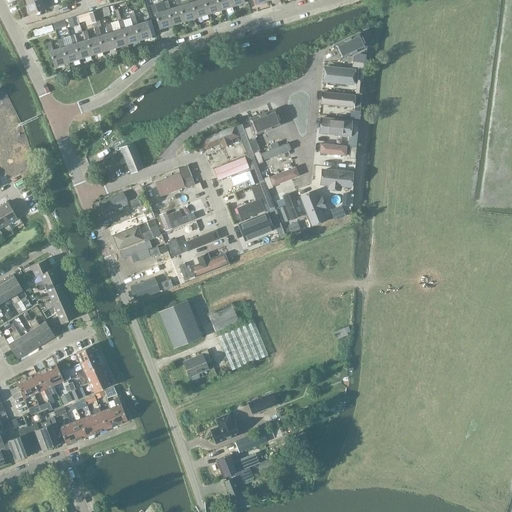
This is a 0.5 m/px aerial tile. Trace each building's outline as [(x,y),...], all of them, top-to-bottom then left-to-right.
[(32,0),(26,2),(30,14),(45,9),(42,0),(32,0)] [(172,25),(184,21),(179,6),(178,7),(175,0),(169,0),(163,2),(165,10),(167,10),(172,25)] [(191,2),(190,3),(182,5),(180,0),(175,0),(178,7),(179,6),(184,21),(196,17),(191,2)] [(188,0),(190,3),(191,2),(196,17),(208,14),(203,0),(188,0)] [(203,0),(208,14),(220,10),(216,0),(203,0)] [(216,0),(220,10),(232,6),(230,0),(216,0)] [(159,29),(172,25),(167,10),(165,10),(163,2),(151,6),(154,15),(155,14),(159,29)] [(114,5),(101,9),(103,17),(110,15),(109,11),(115,9),(114,5)] [(89,13),(92,23),(100,21),(96,10),(89,13)] [(92,23),(89,13),(77,16),(79,23),(86,22),(87,26),(92,25),(92,23)] [(130,18),(133,26),(135,25),(139,40),(152,37),(147,22),(137,25),(135,16),(130,18)] [(77,17),(68,19),(70,28),(79,25),(77,17)] [(52,19),(33,25),(35,31),(54,25),(52,19)] [(118,21),(121,30),(123,29),(127,44),(139,40),(135,25),(133,26),(125,28),(123,20),(118,21)] [(115,48),(127,44),(123,29),(121,30),(113,32),(110,24),(106,25),(109,33),(110,33),(115,48)] [(109,33),(101,36),(98,27),(94,29),(97,37),(98,36),(103,52),(115,48),(110,33),(109,33)] [(82,32),(85,41),(86,40),(91,55),(103,52),(98,36),(97,37),(89,39),(86,31),(82,32)] [(70,36),(72,44),(74,44),(79,59),(91,55),(86,40),(85,41),(82,32),(74,35),(70,36)] [(339,41),(342,51),(366,43),(363,32),(339,41)] [(58,40),(60,48),(62,48),(67,63),(79,59),(74,44),(72,44),(65,47),(62,38),(58,40)] [(54,67),(67,63),(62,48),(60,48),(53,51),(50,42),(46,44),(49,52),(50,52),(54,67)] [(359,63),(358,75),(363,75),(364,57),(353,57),(353,62),(359,63)] [(324,79),(356,80),(356,63),(324,62),(324,79)] [(321,104),(356,104),(356,89),(321,88),(321,104)] [(250,112),(257,129),(282,120),(276,103),(250,112)] [(321,130),(349,130),(349,141),(357,141),(357,126),(357,114),(321,114),(321,130)] [(221,141),(222,143),(243,136),(240,128),(245,126),(242,119),(202,133),(206,146),(221,141)] [(250,132),(254,130),(250,122),(245,124),(250,132)] [(0,157),(0,158),(3,163),(23,154),(12,128),(0,132),(0,157)] [(278,137),(271,139),(273,144),(263,148),(266,157),(293,146),(290,138),(280,142),(278,137)] [(321,149),(348,150),(349,140),(321,139),(321,149)] [(142,169),(138,158),(134,149),(132,144),(121,148),(124,154),(118,156),(122,164),(127,162),(132,173),(142,169)] [(247,151),(214,163),(218,175),(251,164),(247,151)] [(179,164),(180,167),(156,176),(161,191),(196,178),(189,160),(179,164)] [(298,162),(270,171),(274,181),(301,172),(298,162)] [(329,181),(329,184),(352,186),(354,166),(322,164),(321,180),(329,181)] [(99,196),(103,208),(130,199),(132,204),(142,200),(139,192),(129,196),(128,192),(144,186),(141,178),(124,184),(125,187),(99,196)] [(328,204),(323,191),(319,193),(317,186),(302,192),(312,221),(328,215),(325,205),(328,204)] [(294,223),(301,220),(289,190),(285,192),(288,201),(280,204),(285,218),(291,215),(294,223)] [(239,202),(246,229),(274,221),(266,194),(239,202)] [(198,212),(206,210),(201,196),(196,197),(199,205),(196,206),(198,212)] [(8,202),(0,206),(0,210),(8,224),(17,218),(8,202)] [(147,208),(149,222),(156,221),(154,207),(147,208)] [(188,244),(220,237),(218,228),(186,235),(188,244)] [(174,240),(167,243),(173,258),(180,255),(174,240)] [(195,271),(231,261),(227,249),(211,253),(209,248),(198,252),(200,259),(192,261),(195,271)] [(35,276),(39,274),(51,269),(47,259),(23,269),(25,273),(32,269),(35,276)] [(185,263),(179,265),(184,279),(190,277),(185,263)] [(36,287),(60,277),(55,267),(51,269),(39,274),(42,280),(35,284),(36,287)] [(149,282),(147,275),(132,280),(136,294),(173,282),(171,274),(149,282)] [(13,275),(4,281),(17,302),(20,300),(16,293),(22,290),(13,275)] [(60,277),(36,287),(38,291),(45,287),(48,294),(64,287),(60,277)] [(17,302),(4,281),(0,282),(0,294),(4,301),(10,297),(14,304),(17,302)] [(43,304),(45,307),(68,297),(64,287),(48,294),(51,300),(43,304)] [(73,307),(68,297),(45,307),(46,310),(54,307),(57,314),(73,307)] [(36,300),(28,306),(31,311),(39,306),(36,300)] [(159,311),(173,348),(202,336),(187,300),(159,311)] [(215,331),(238,321),(231,306),(209,316),(215,331)] [(13,313),(16,320),(30,314),(28,307),(13,313)] [(77,317),(73,307),(57,314),(60,320),(52,323),(54,327),(77,317)] [(35,318),(32,320),(45,342),(55,336),(46,322),(39,325),(35,318)] [(45,342),(32,320),(29,322),(33,329),(27,333),(36,348),(45,342)] [(268,355),(254,322),(218,337),(232,370),(268,355)] [(17,329),(13,331),(27,353),(36,348),(27,333),(21,336),(17,329)] [(27,353),(13,331),(10,333),(14,340),(8,344),(17,359),(27,353)] [(76,353),(81,363),(97,355),(93,345),(76,353)] [(212,362),(207,350),(201,353),(202,355),(184,362),(190,377),(209,369),(207,364),(212,362)] [(102,365),(97,355),(81,363),(85,373),(102,365)] [(56,364),(46,369),(53,385),(63,381),(56,364)] [(106,375),(102,365),(85,373),(89,383),(106,375)] [(53,385),(46,369),(36,373),(43,390),(53,385)] [(43,390),(36,373),(26,378),(34,394),(43,390)] [(111,385),(106,375),(89,383),(94,393),(111,385)] [(34,394),(26,378),(16,382),(23,399),(34,394)] [(71,392),(75,401),(82,398),(78,389),(71,392)] [(272,392),(248,402),(252,413),(276,404),(272,392)] [(113,401),(115,406),(110,408),(117,425),(127,421),(119,398),(113,401)] [(48,405),(52,404),(51,399),(28,401),(30,414),(48,412),(48,405)] [(76,408),(86,404),(84,400),(74,404),(76,408)] [(56,417),(66,414),(64,407),(54,411),(56,417)] [(93,410),(94,414),(90,416),(97,433),(107,429),(100,412),(99,408),(93,410)] [(107,429),(117,425),(110,408),(100,412),(107,429)] [(210,429),(212,435),(215,444),(240,434),(234,420),(232,421),(229,413),(215,419),(218,426),(210,429)] [(90,416),(80,419),(87,436),(97,433),(90,416)] [(43,428),(50,447),(58,444),(54,433),(59,431),(54,417),(48,419),(49,421),(41,424),(43,428)] [(87,436),(80,419),(70,423),(76,440),(87,436)] [(76,440),(70,423),(60,427),(66,444),(76,440)] [(50,447),(43,428),(39,429),(36,424),(27,427),(32,441),(38,439),(42,450),(50,447)] [(32,441),(27,427),(18,430),(20,436),(16,438),(23,457),(31,454),(27,443),(32,441)] [(262,432),(235,443),(239,453),(274,438),(271,430),(263,433),(262,432)] [(16,460),(23,457),(16,438),(9,441),(6,434),(1,436),(4,445),(6,451),(11,449),(16,460)] [(6,451),(4,445),(0,446),(0,466),(5,464),(3,459),(8,457),(6,451)] [(223,478),(235,473),(253,466),(252,465),(250,460),(243,463),(242,459),(234,462),(231,455),(216,461),(223,478)] [(270,459),(257,464),(261,473),(274,468),(270,459)] [(242,482),(243,482),(245,485),(254,481),(253,478),(254,478),(253,477),(260,475),(256,464),(252,465),(253,466),(235,473),(236,477),(225,482),(231,498),(246,492),(242,482)]
